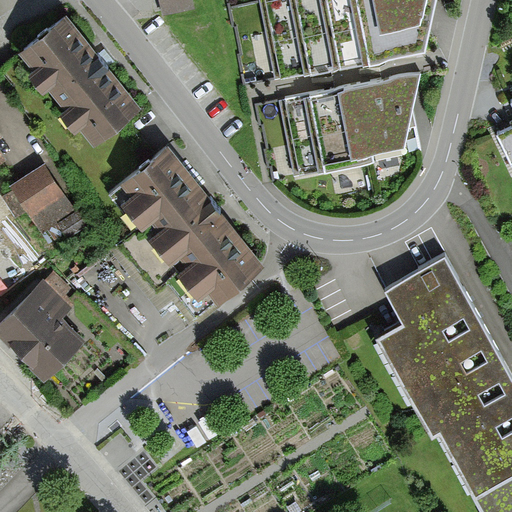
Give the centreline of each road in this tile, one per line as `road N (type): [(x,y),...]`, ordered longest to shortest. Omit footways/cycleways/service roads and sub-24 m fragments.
road 1 (residential): [(482,0),(449,151),(430,195),(403,222),(351,240),(305,234),(269,211),(101,0)]
road 2 (residential): [(118,511),(0,389)]
